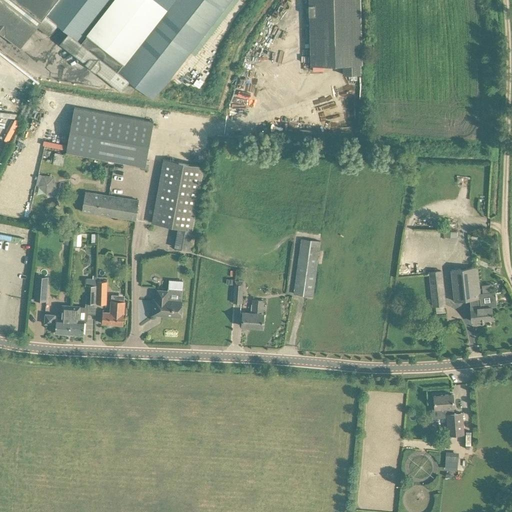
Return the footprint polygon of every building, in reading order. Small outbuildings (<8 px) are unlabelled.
[(0,0),(0,31),(20,48),(37,26),(49,35),(58,24),(69,32),(60,43),(122,92),(128,83),(135,88),(137,85),(154,98),(160,91),(190,52),(195,55),(237,0),(0,0)] [(343,74),(351,74),(361,74),(359,0),(308,0),(311,66),(343,65),(343,74)] [(74,108),(67,151),(146,166),(154,122),(74,108)] [(152,222),(178,227),(174,247),(189,250),(193,230),(204,166),(164,159),(152,222)] [(38,186),(46,194),(56,188),(54,176),(42,175),(38,186)] [(82,211),(136,219),(139,200),(85,191),(82,211)] [(14,235),(0,232),(0,239),(13,242),(14,235)] [(81,246),(82,234),(74,234),(73,245),(81,246)] [(313,296),(314,286),(320,241),(302,238),(294,293),(313,296)] [(495,292),(480,294),(477,267),(451,269),(455,301),(471,299),(471,307),(472,321),(480,320),(481,323),(485,323),(484,320),(493,319),(492,306),(496,306),(495,292)] [(445,305),(444,295),(441,271),(430,272),(433,306),(445,305)] [(46,300),(48,277),(36,276),(34,299),(46,300)] [(87,279),(86,303),(95,303),(96,279),(87,279)] [(242,303),(243,284),(243,281),(235,280),(235,284),(233,302),(242,303)] [(97,281),(96,303),(106,304),(107,282),(97,281)] [(183,289),(169,288),(168,288),(168,290),(158,290),(157,299),(154,298),(153,312),(166,313),(166,316),(181,317),(182,307),(182,300),(183,292),(183,289)] [(263,328),(263,318),(264,314),(263,314),(264,300),(253,299),(252,313),(243,312),(242,326),(263,328)] [(123,325),(124,310),(125,302),(111,301),(111,309),(111,312),(103,312),(102,323),(123,325)] [(71,319),(72,306),(62,305),(61,318),(55,317),(55,315),(45,314),(45,323),(54,324),(56,324),(56,333),(69,334),(71,319)] [(83,335),(84,325),(85,321),(87,321),(88,307),(72,306),(71,319),(69,334),(83,335)] [(434,395),(435,405),(435,409),(447,408),(449,435),(464,434),(462,413),(454,413),(454,407),(453,394),(434,395)] [(447,451),(448,461),(460,461),(460,451),(447,451)] [(434,511),(435,510),(445,509),(443,491),(433,492),(433,494),(423,495),(424,511),(434,511)]
